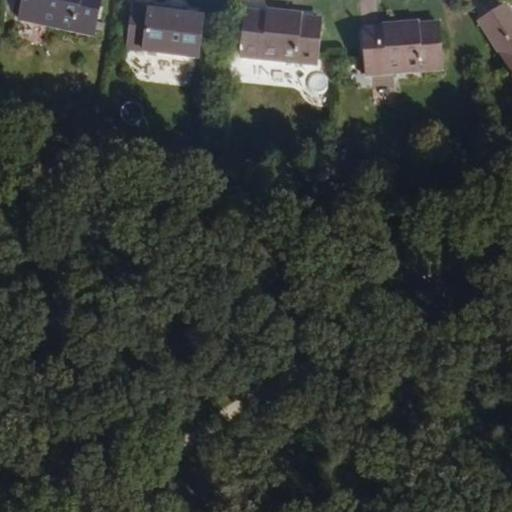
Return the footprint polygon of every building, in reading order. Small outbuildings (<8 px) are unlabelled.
[(101,0),(24,0),(20,21),(94,37),(101,0)] [(511,17),(506,7),(481,24),(511,72),(511,17)] [(204,18),(135,8),(129,51),(199,62),(204,18)] [(315,66),(319,21),(246,13),(241,58),(315,66)] [(439,75),(436,30),(362,34),(365,78),(439,75)]
